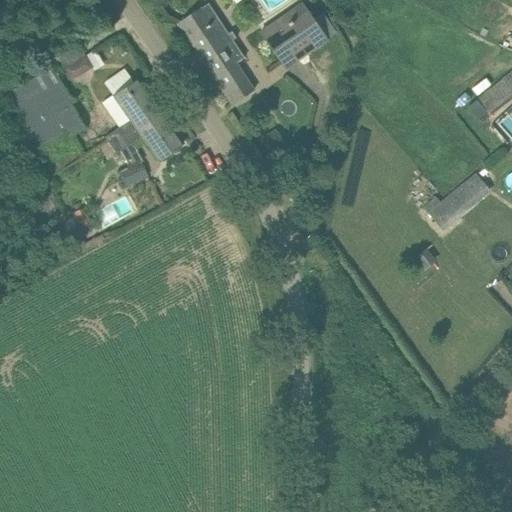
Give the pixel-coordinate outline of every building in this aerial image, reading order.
[(208,2),(179,22),(233,104),(254,90),(242,71),(237,63),(245,57),(208,2)] [(301,2),(260,30),(281,61),(303,46),(308,52),(327,40),(301,2)] [(85,56),(75,62),(81,73),(92,68),(85,56)] [(511,70),(476,99),(489,115),(511,96),(511,70)] [(33,78),(9,91),(42,152),(85,129),(62,80),(40,92),(33,78)] [(122,90),(104,102),(121,126),(105,137),(110,144),(136,127),(134,125),(159,108),(139,79),(122,90)] [(136,127),(110,144),(116,153),(142,136),(158,159),(183,142),(159,108),(134,125),(136,127)] [(511,118),(499,129),(510,141),(511,138),(511,118)] [(275,128),(260,138),(273,157),(288,148),(275,128)] [(140,161),(118,173),(126,187),(148,175),(140,161)] [(425,207),(443,229),(488,190),(475,174),(441,203),(436,197),(425,207)] [(83,206),(71,213),(80,230),(92,223),(83,206)]
